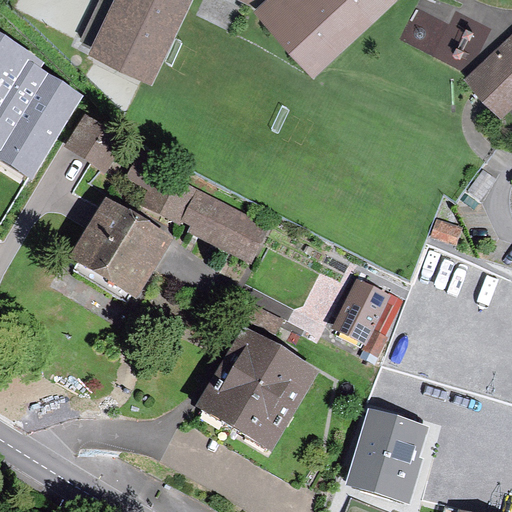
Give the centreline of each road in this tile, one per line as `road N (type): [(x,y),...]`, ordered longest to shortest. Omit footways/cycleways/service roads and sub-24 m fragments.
road 1 (unknown): [(44,467),(67,441),(131,434),(186,407),(215,358),(216,283),(291,315)]
road 2 (secondary): [(114,511),(0,439)]
